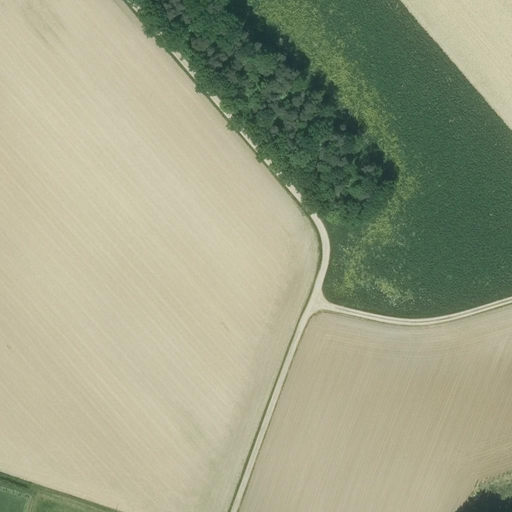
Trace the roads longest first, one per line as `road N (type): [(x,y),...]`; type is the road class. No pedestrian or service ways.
road 1 (unclassified): [(128,0),(319,222),(326,246),(233,511)]
road 2 (track): [(312,303),(431,322),(511,300)]
